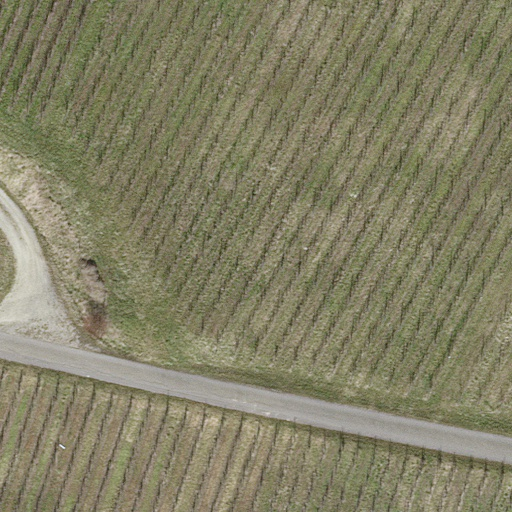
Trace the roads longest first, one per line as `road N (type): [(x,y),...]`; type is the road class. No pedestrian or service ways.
road 1 (track): [(0,346),(511,450)]
road 2 (track): [(0,205),(27,247),(34,353)]
